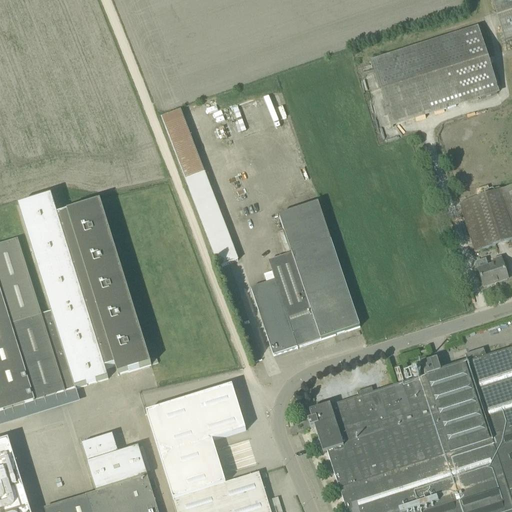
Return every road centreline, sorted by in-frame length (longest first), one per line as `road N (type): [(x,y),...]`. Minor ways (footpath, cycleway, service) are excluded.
road 1 (track): [(103,0),(254,387)]
road 2 (unclassified): [(281,405),(297,376),(511,305)]
road 3 (unknown): [(250,376),(0,433)]
